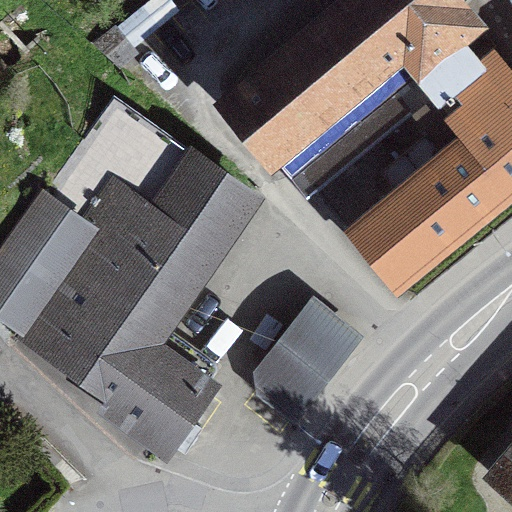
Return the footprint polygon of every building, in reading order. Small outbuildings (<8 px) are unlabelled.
[(133,47),(179,9),(171,0),(148,0),(116,26),(133,47)] [(442,92),(476,64),(454,37),(475,20),(458,0),(344,0),(225,99),(272,156),(277,151),(311,193),(317,187),(440,89),(442,92)] [(440,89),(317,187),(396,283),(511,187),(511,73),(493,50),(476,64),(442,92),(440,89)] [(153,342),(254,197),(114,98),(0,260),(0,313),(111,392),(102,404),(164,448),(210,381),(153,342)] [(293,415),(356,336),(320,307),(257,387),(293,415)] [(511,454),(495,474),(511,488),(511,454)]
